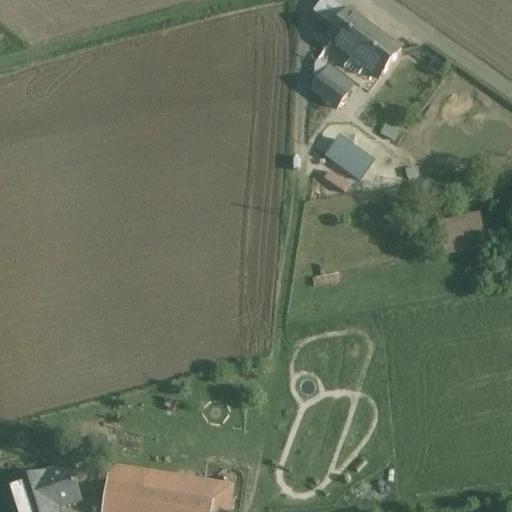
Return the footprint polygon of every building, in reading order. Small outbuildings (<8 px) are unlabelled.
[(347,16),(327,42),(353,62),(373,36),(347,16)] [(373,36),(353,62),(379,82),(399,55),(373,36)] [(327,72),(312,94),(338,113),(354,91),(327,72)] [(448,99),(460,109),(468,101),(456,90),(448,99)] [(327,161),(364,184),(378,162),(340,139),(327,161)] [(483,215),(447,221),(453,257),(489,250),(483,215)] [(110,468),(102,511),(229,511),(233,488),(110,468)] [(44,475),(11,486),(19,511),(57,511),(56,508),(81,500),(71,470),(45,478),(44,475)]
